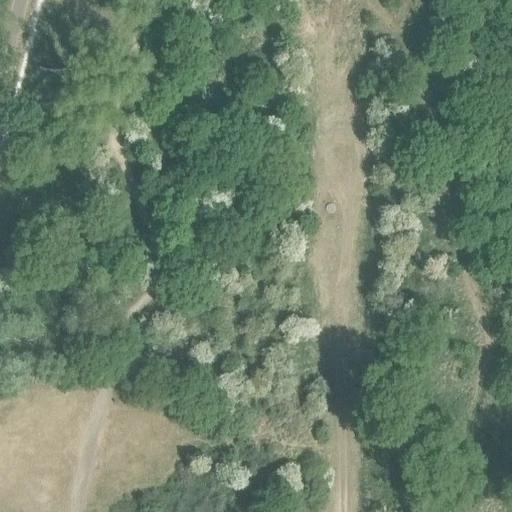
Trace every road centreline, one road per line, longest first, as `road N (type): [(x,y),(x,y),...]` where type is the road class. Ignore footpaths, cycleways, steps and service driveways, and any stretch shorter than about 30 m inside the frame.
road 1 (track): [(370,0),(407,46),(480,325),(481,362),(441,511)]
road 2 (track): [(330,81),(333,511)]
